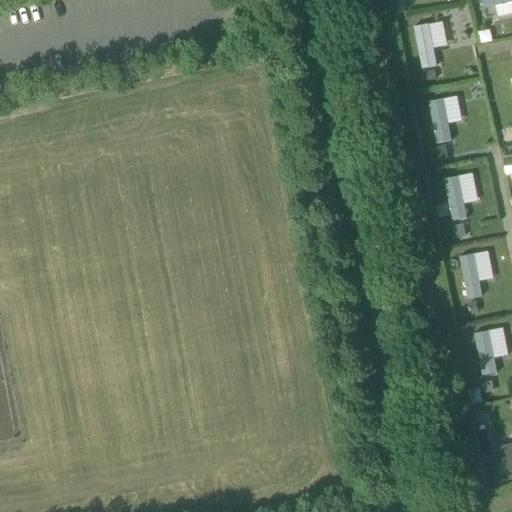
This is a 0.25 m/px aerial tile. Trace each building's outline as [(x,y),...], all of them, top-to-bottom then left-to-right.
[(511,0),(477,0),(480,10),(493,8),(494,17),(511,13),(511,0)] [(431,36),(445,33),(442,20),(411,26),(418,69),(436,66),(431,36)] [(452,140),(449,122),(460,120),(455,95),(426,101),(434,144),(452,140)] [(463,204),(477,200),(469,172),(440,179),(451,221),(467,217),(463,204)] [(482,295),(478,281),(491,278),(484,249),(455,257),(465,299),(482,295)] [(496,372),(493,357),(506,354),(499,326),(470,333),(480,376),(496,372)] [(484,406),(471,409),(473,423),(487,420),(484,406)] [(511,441),(490,447),(497,470),(511,465),(511,441)]
